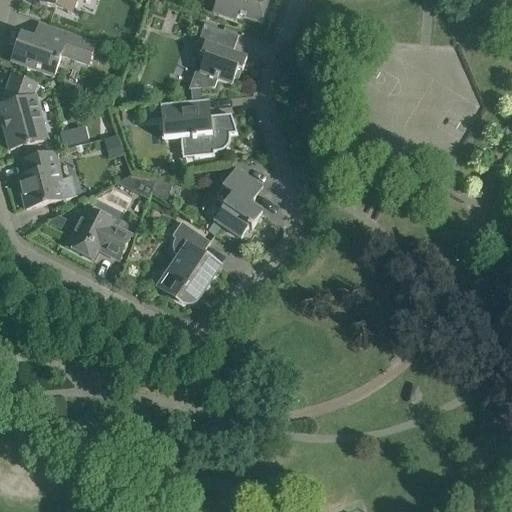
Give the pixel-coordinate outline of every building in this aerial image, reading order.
[(40,0),(39,4),(58,10),(71,15),(75,0),(40,0)] [(217,0),(213,14),(235,21),(237,17),(260,25),(268,0),(217,0)] [(219,31),(204,26),(198,43),(204,45),(200,57),(205,59),(200,74),(195,72),(188,91),(214,89),(217,81),(232,86),(238,70),(242,72),(246,59),(232,54),(238,38),(219,31)] [(63,34),(44,27),(39,42),(21,36),(11,64),(53,78),(61,57),(88,66),(95,46),(63,34)] [(37,85),(12,76),(4,99),(8,100),(9,104),(0,106),(0,115),(10,151),(47,141),(35,98),(32,98),(37,85)] [(209,103),(208,101),(158,106),(159,113),(161,142),(178,141),(180,160),(214,157),(214,153),(217,153),(221,152),(224,151),(226,148),(228,145),(229,142),(230,139),(229,136),(237,135),(231,116),(200,119),(198,104),(209,103)] [(158,106),(148,107),(149,114),(159,113),(158,106)] [(28,185),(20,187),(26,211),(45,206),(61,202),(75,199),(71,181),(62,183),(54,153),(41,156),(22,161),(25,176),(28,185)] [(262,188),(235,170),(222,189),(223,189),(216,199),(224,208),(214,222),(240,240),(248,229),(251,231),(262,215),(247,204),(250,200),(253,202),(262,188)] [(113,224),(87,211),(68,249),(94,262),(100,251),(106,254),(106,255),(118,262),(131,237),(112,227),(113,224)] [(61,232),(66,221),(58,218),(47,224),(47,225),(61,232)] [(194,233),(181,224),(172,238),(175,240),(173,244),(172,248),(173,252),(175,256),(178,259),(158,289),(176,301),(178,299),(180,301),(183,303),(186,303),(189,303),(192,302),(195,300),(197,298),(198,295),(200,297),(220,269),(201,256),(210,244),(194,233)]
